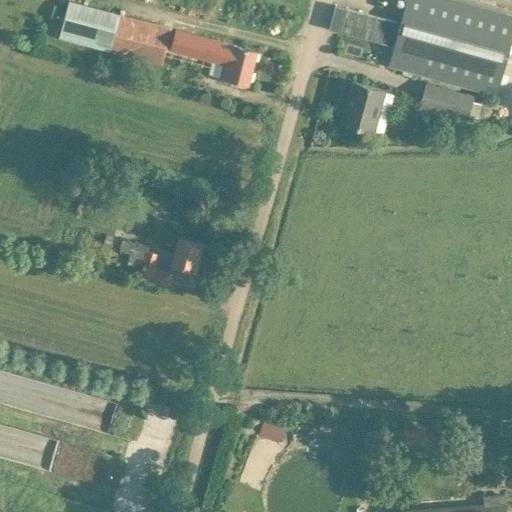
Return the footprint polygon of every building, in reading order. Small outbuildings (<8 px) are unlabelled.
[(405,0),(388,64),(407,70),(497,94),(511,38),(511,16),(453,0),(405,0)] [(338,2),(331,26),(338,28),(392,43),(399,19),(343,4),(338,2)] [(74,3),(63,39),(112,52),(162,65),(165,54),(166,49),(116,36),(122,16),(74,3)] [(174,31),(169,51),(206,60),(224,64),(221,78),(228,80),(248,85),(256,51),(229,44),(211,40),(174,31)] [(341,123),(360,129),(374,132),(375,129),(370,128),(378,99),(383,100),(385,90),(353,81),(341,123)] [(419,106),(438,112),(467,120),(474,97),(426,83),(419,106)] [(152,193),(149,186),(142,186),(138,192),(141,198),(148,198),(152,193)] [(112,245),(114,236),(107,234),(104,243),(112,245)] [(171,264),(176,265),(195,270),(203,242),(179,236),(171,264)] [(130,254),(128,262),(127,264),(142,269),(148,250),(149,246),(124,238),(120,251),(130,254)] [(142,269),(140,277),(166,285),(170,272),(170,271),(154,267),(158,253),(148,250),(142,269)] [(0,370),(0,455),(31,463),(37,457),(65,464),(54,453),(57,450),(60,439),(49,436),(54,418),(5,406),(0,400),(0,389),(5,394),(6,395),(15,403),(22,396),(32,398),(31,402),(46,406),(49,392),(56,399),(59,385),(0,370)] [(404,427),(404,444),(425,444),(425,428),(404,427)] [(424,511),(403,511),(506,511),(505,494),(482,495),(482,506),(424,511)]
